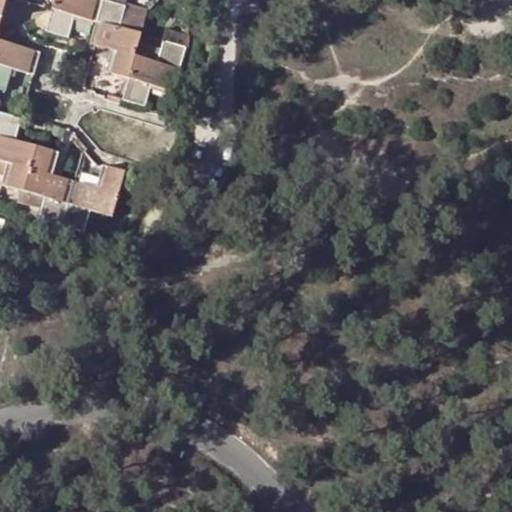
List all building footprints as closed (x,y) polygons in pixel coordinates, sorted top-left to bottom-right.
[(184,49),(178,47),(163,43),(161,50),(157,66),(145,62),(135,59),(140,37),(118,30),(125,10),(93,0),(0,0),(0,162),(9,165),(2,189),(46,201),(40,222),(84,234),(89,214),(111,220),(124,175),(103,169),(96,191),(80,186),(52,178),(59,156),(15,142),(21,122),(0,115),(0,90),(5,92),(12,71),(33,78),(40,55),(0,41),(0,39),(52,12),(45,33),(67,40),(74,18),(95,24),(88,46),(112,53),(105,74),(128,81),(122,102),(144,110),(151,88),(171,94),(184,49)] [(167,30),(163,43),(178,47),(182,34),(167,30)] [(145,62),(157,66),(161,50),(150,47),(145,62)] [(5,92),(0,90),(0,105),(9,108),(13,95),(27,98),(33,78),(12,71),(5,92)] [(80,186),(96,191),(103,169),(90,156),(80,186)]
